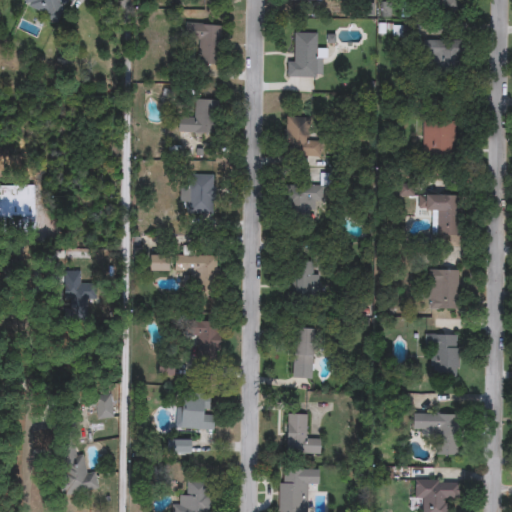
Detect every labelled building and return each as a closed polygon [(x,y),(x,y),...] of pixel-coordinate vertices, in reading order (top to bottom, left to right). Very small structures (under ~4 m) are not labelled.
[(68,0),(59,22),(18,5),(20,0),(68,0)] [(454,0),(454,11),(430,10),(430,0),(454,0)] [(220,25),(220,65),(197,65),(197,25),(220,25)] [(287,61),(294,61),(294,33),(316,33),(316,49),(323,49),(323,77),(287,77),(287,61)] [(431,71),(431,61),(422,61),(422,41),(455,41),(455,71),(431,71)] [(178,132),(179,118),(194,119),(195,100),(217,101),(214,135),(178,132)] [(283,156),(284,117),(308,118),(308,137),(320,137),(320,157),(283,156)] [(422,157),(422,122),(453,122),(453,157),(422,157)] [(212,175),(213,214),(188,214),(187,203),(179,204),(179,186),(189,186),(188,175),(212,175)] [(35,230),(0,230),(0,185),(34,185),(35,230)] [(310,217),(287,217),(287,187),(310,187),(310,217)] [(436,236),(436,213),(425,213),(425,195),(458,195),(458,236),(436,236)] [(173,254),(215,254),(215,291),(194,291),(194,273),(173,273),(173,254)] [(150,272),(150,256),(168,256),(168,272),(150,272)] [(294,262),(318,262),(318,296),(294,296),(294,262)] [(458,310),(428,310),(428,270),(458,270),(458,310)] [(64,319),(64,271),(80,271),(80,283),(91,283),(91,319),(64,319)] [(219,358),(197,358),(197,336),(192,336),(192,321),(219,321),(219,358)] [(313,328),(313,366),(294,366),(294,328),(313,328)] [(431,378),(431,352),(424,352),(424,334),(458,334),(458,378),(431,378)] [(95,420),(92,395),(110,393),(113,418),(95,420)] [(212,430),(181,430),(181,396),(210,396),(210,408),(203,408),(203,415),(212,415),(212,430)] [(307,414),(307,436),(320,436),(320,454),(286,454),(286,414),(307,414)] [(458,456),(436,456),(436,434),(412,434),(412,414),(458,414),(458,456)] [(189,452),(168,452),(168,441),(189,441),(189,452)] [(97,491),(64,495),(57,447),(74,445),(75,456),(83,455),(85,474),(95,472),(97,491)] [(317,470),(317,488),(306,488),(306,511),(278,511),(279,470),(317,470)] [(172,511),(172,503),(184,503),(184,481),(209,481),(209,511),(172,511)] [(422,511),(422,499),(414,499),(414,481),(458,481),(458,498),(445,498),(445,511),(422,511)]
